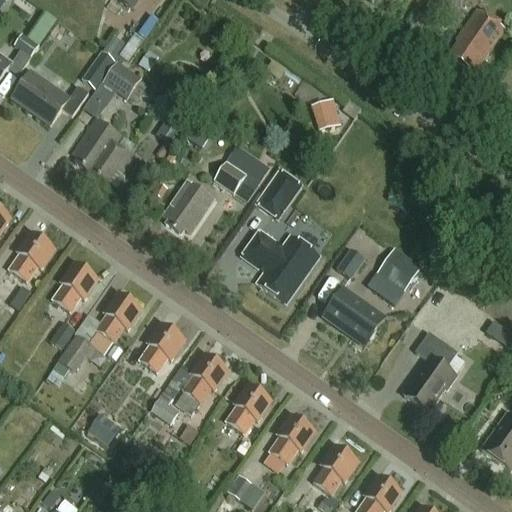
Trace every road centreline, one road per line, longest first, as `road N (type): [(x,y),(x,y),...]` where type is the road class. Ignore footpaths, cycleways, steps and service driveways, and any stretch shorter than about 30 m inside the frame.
road 1 (residential): [(492,511),(0,174)]
road 2 (residential): [(511,182),(252,0)]
